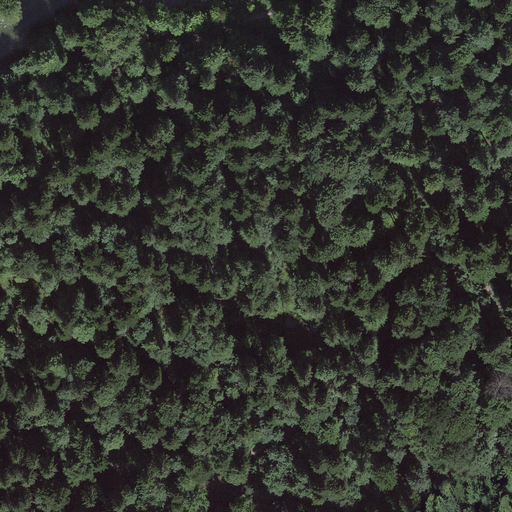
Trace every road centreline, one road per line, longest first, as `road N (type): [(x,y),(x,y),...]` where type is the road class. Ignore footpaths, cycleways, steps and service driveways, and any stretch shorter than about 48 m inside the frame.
road 1 (track): [(511,321),(478,272),(456,257),(404,260),(352,387),(153,511)]
road 2 (track): [(371,511),(262,498),(169,469),(0,466)]
road 3 (track): [(302,0),(80,93),(45,117),(0,179)]
